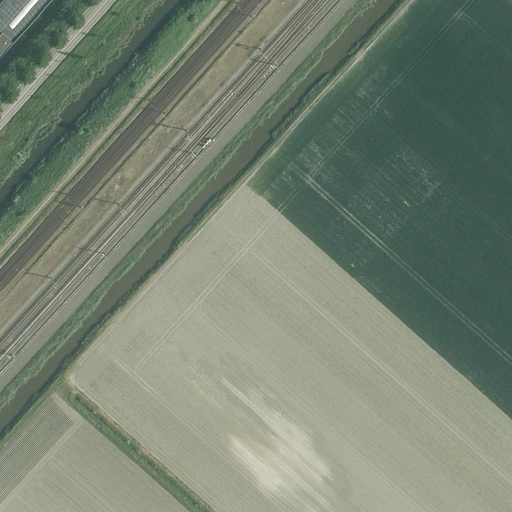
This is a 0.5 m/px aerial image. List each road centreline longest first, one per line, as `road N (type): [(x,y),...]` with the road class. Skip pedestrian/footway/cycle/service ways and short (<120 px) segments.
road 1 (track): [(226,0),(0,253)]
road 2 (secondary): [(0,116),(103,0)]
